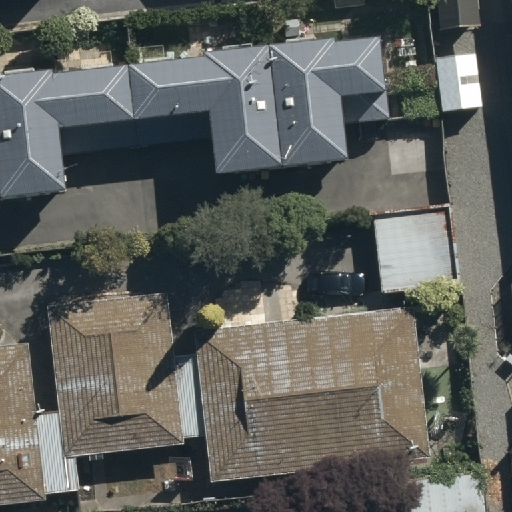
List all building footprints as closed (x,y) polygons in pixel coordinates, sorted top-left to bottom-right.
[(381,40),(335,46),(335,41),(271,48),(285,168),(348,161),(341,99),(387,94),(381,40)] [(137,121),(211,113),(219,176),(283,169),(270,48),(205,55),(205,59),(131,68),(137,121)] [(68,192),(61,130),(136,122),(130,68),(55,76),(55,72),(0,78),(0,164),(4,199),(68,192)] [(454,284),(444,206),(370,215),(380,293),(454,284)] [(185,446),(169,294),(51,306),(67,458),(185,446)] [(213,483),(431,459),(414,309),(197,333),(213,483)] [(0,347),(0,507),(46,502),(29,344),(0,347)] [(489,511),(484,464),(398,473),(402,511),(489,511)]
